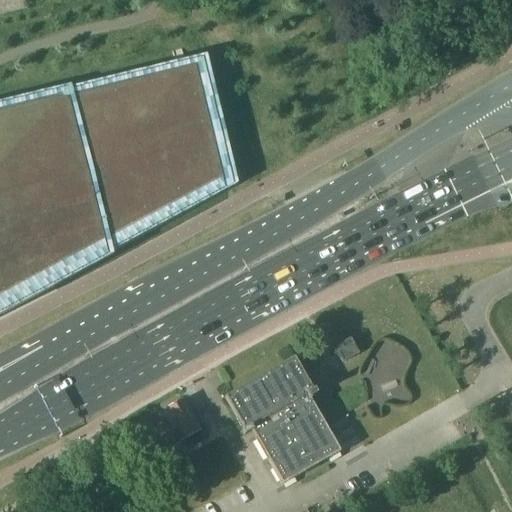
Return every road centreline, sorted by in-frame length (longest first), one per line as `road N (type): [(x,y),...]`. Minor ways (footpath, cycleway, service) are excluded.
road 1 (primary): [(511,88),(108,325)]
road 2 (primary): [(0,437),(374,231)]
road 3 (primary): [(374,231),(511,159)]
road 4 (motorway): [(374,231),(511,195)]
road 5 (primary): [(108,325),(0,388)]
